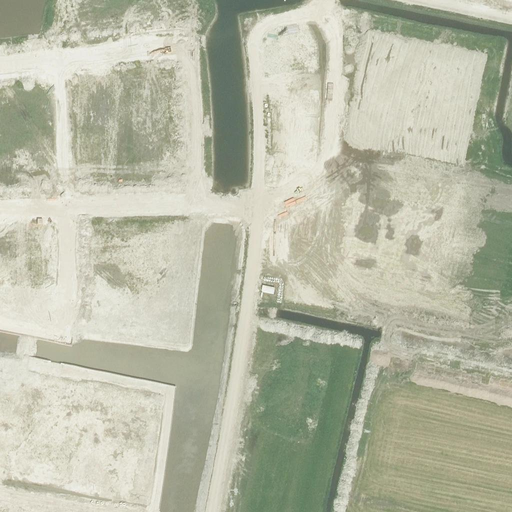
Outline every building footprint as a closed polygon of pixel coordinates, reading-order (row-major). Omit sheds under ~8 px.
[(167,57),(156,58),(157,75),(167,75),(167,57)] [(177,57),(167,57),(167,75),(178,74),(177,57)] [(146,58),(136,59),(136,76),(147,75),(146,58)] [(156,58),(146,58),(147,75),(157,75),(156,58)] [(116,59),(105,60),(106,77),(116,76),(116,59)] [(126,59),(116,59),(116,76),(126,76),(126,59)] [(136,59),(126,59),(126,76),(136,76),(136,59)] [(105,60),(95,60),(95,77),(106,77),(105,60)] [(70,69),(57,70),(57,83),(70,82),(70,69)] [(83,69),(70,69),(70,82),(83,82),(83,69)] [(0,102),(23,100),(35,98),(31,77),(0,80),(0,102)] [(70,82),(57,83),(58,95),(71,95),(70,82)] [(83,82),(70,82),(71,95),(84,94),(83,82)] [(312,96),(313,88),(299,85),(298,93),(312,96)] [(84,94),(71,95),(71,107),(84,107),(84,94)] [(169,94),(158,95),(159,108),(170,107),(169,94)] [(181,94),(169,94),(170,107),(181,107),(181,94)] [(71,95),(58,95),(58,107),(71,107),(71,95)] [(71,107),(58,107),(58,120),(72,120),(71,107)] [(84,107),(71,107),(72,120),(84,119),(84,107)] [(159,108),(157,108),(157,120),(170,120),(170,107),(159,108)] [(181,107),(170,107),(170,120),(183,120),(183,107),(181,107)] [(170,120),(157,120),(157,133),(171,133),(170,120)] [(183,120),(170,120),(171,133),(183,132),(183,120)] [(32,129),(21,129),(22,141),(33,141),(32,129)] [(183,132),(171,133),(171,145),(184,145),(183,132)] [(171,133),(157,133),(158,145),(171,145),(171,133)] [(171,145),(158,145),(158,158),(171,157),(171,145)] [(184,145),(171,145),(171,157),(184,157),(184,145)] [(82,152),(69,152),(70,163),(82,162),(82,152)] [(171,157),(158,158),(159,170),(172,170),(171,157)] [(184,157),(171,157),(172,170),(185,170),(184,157)] [(172,170),(159,170),(159,183),(172,183),(172,170)] [(185,170),(172,170),(172,183),(185,182),(185,170)] [(124,173),(114,174),(115,191),(125,190),(124,173)] [(135,173),(124,173),(125,190),(136,190),(135,173)] [(94,174),(83,175),(83,180),(84,180),(84,192),(94,191),(94,174)] [(104,174),(94,174),(94,191),(105,191),(104,174)] [(114,174),(104,174),(105,191),(115,191),(114,174)] [(60,175),(49,176),(50,193),(61,193),(60,175)] [(39,176),(29,177),(29,194),(40,193),(39,176)] [(49,176),(39,176),(40,193),(50,193),(49,176)] [(8,177),(0,177),(0,194),(9,194),(8,177)] [(19,177),(8,177),(9,194),(19,194),(19,177)] [(29,177),(19,177),(19,194),(29,194),(29,177)] [(83,180),(67,181),(67,192),(84,192),(84,180),(83,180)] [(181,214),(179,227),(201,230),(203,217),(181,214)] [(158,216),(145,217),(146,239),(158,238),(158,216)] [(133,217),(121,218),(122,240),(134,239),(133,217)] [(145,217),(133,217),(134,239),(146,239),(145,217)] [(98,218),(86,219),(87,241),(99,240),(98,218)] [(109,218),(98,218),(99,240),(110,240),(109,218)] [(121,218),(109,218),(110,240),(122,240),(121,218)] [(86,219),(74,219),(74,241),(87,241),(86,219)] [(49,220),(37,221),(38,243),(50,242),(49,220)] [(62,220),(49,220),(50,242),(63,242),(62,220)] [(15,221),(2,222),(3,244),(15,243),(15,221)] [(26,221),(15,221),(15,243),(27,243),(26,221)] [(37,221),(26,221),(27,243),(38,243),(37,221)] [(179,227),(178,239),(200,241),(201,230),(179,227)] [(178,239),(177,250),(199,252),(200,241),(178,239)] [(177,250),(175,262),(197,264),(199,252),(177,250)] [(175,262),(174,273),(196,275),(197,264),(175,262)] [(174,273),(173,284),(195,287),(196,275),(174,273)] [(173,284),(171,297),(193,300),(195,287),(173,284)] [(0,295),(0,318),(4,319),(9,298),(0,295)] [(9,298),(4,319),(15,321),(20,300),(9,298)] [(20,300),(15,321),(27,324),(31,302),(20,300)] [(31,302),(27,324),(38,326),(43,305),(31,302)] [(43,305),(38,326),(51,329),(55,307),(43,305)] [(75,311),(73,331),(86,332),(88,312),(86,312),(78,311),(75,311)] [(88,312),(86,332),(97,333),(100,314),(98,313),(90,312),(88,312)] [(100,314),(97,333),(109,335),(111,315),(109,315),(101,314),(100,314)] [(111,315),(109,335),(121,336),(123,316),(121,316),(113,315),(111,315)] [(123,316),(121,336),(132,337),(134,317),(132,317),(124,316),(123,316)] [(134,317),(132,337),(143,339),(145,319),(144,319),(136,318),(134,317)] [(145,319),(143,339),(155,340),(157,320),(145,319)] [(157,320),(155,340),(166,341),(169,321),(167,321),(160,320),(157,320)] [(169,321),(166,341),(178,342),(180,323),(178,322),(170,321),(169,321)] [(180,323),(178,342),(191,344),(193,324),(190,324),(182,323),(180,323)] [(4,356),(0,373),(1,374),(0,379),(4,381),(5,375),(11,376),(15,358),(4,356)] [(15,358),(11,376),(16,377),(15,383),(17,383),(18,377),(24,379),(27,361),(15,358)] [(62,384),(59,397),(72,400),(76,378),(64,376),(62,384)] [(76,378),(72,400),(83,402),(87,381),(76,378)] [(38,379),(36,392),(59,397),(62,384),(38,379)] [(87,381),(83,402),(94,404),(99,383),(87,381)] [(99,383),(94,404),(106,407),(111,385),(99,383)] [(129,395),(127,408),(149,411),(151,398),(129,395)] [(127,408),(126,419),(148,422),(149,411),(127,408)] [(126,419),(124,430),(146,433),(148,422),(126,419)] [(124,430),(123,442),(144,445),(146,433),(124,430)] [(123,442),(121,453),(143,456),(144,445),(123,442)] [(121,453),(119,466),(141,469),(143,456),(121,453)] [(18,482),(17,485),(30,488),(34,466),(21,463),(20,468),(18,482)] [(0,464),(0,478),(18,482),(20,468),(0,464)] [(34,466),(30,488),(41,490),(46,468),(34,466)] [(46,468),(41,490),(53,492),(57,471),(46,468)] [(57,471),(53,492),(64,495),(69,473),(57,471)] [(69,473),(64,495),(76,497),(80,475),(69,473)] [(80,475),(76,497),(87,499),(92,478),(80,475)] [(92,478),(87,499),(98,502),(103,480),(92,478)] [(103,480),(98,502),(110,504),(115,482),(103,480)] [(115,482),(110,504),(123,506),(127,485),(115,482)]
